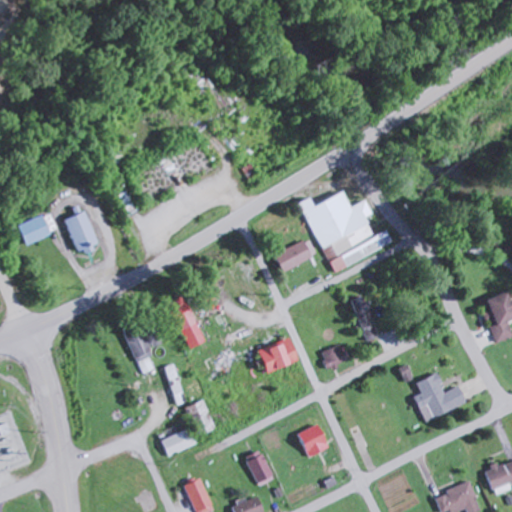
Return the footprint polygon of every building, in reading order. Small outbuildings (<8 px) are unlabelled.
[(143,205),(214,169),(196,133),(187,138),(184,133),(128,161),(133,172),(127,174),(143,205)] [(390,241),(384,228),(373,234),(358,206),(312,231),(335,272),(390,241)] [(61,220),(79,254),(98,244),(80,210),(61,220)] [(23,244),(55,231),(47,212),(15,225),(23,244)] [(272,253),(281,271),(316,254),(307,235),(272,253)] [(496,343),(511,336),(511,332),(507,319),(511,316),(511,306),(505,290),(483,299),(493,324),(489,326),(496,343)] [(367,330),(391,319),(380,294),(356,305),(367,330)] [(205,340),(180,295),(165,303),(189,348),(205,340)] [(122,330),(136,363),(145,359),(149,369),(155,367),(147,349),(163,342),(152,317),(122,330)] [(297,361),(288,338),(257,350),(265,373),(297,361)] [(350,360),(342,343),(321,354),(329,370),(350,360)] [(466,404),(458,386),(445,392),(437,373),(416,382),(421,394),(414,396),(425,422),(466,404)] [(192,424),(210,419),(204,400),(186,406),(192,424)] [(388,408),(348,425),(358,447),(397,430),(388,408)] [(198,443),(187,420),(158,433),(169,456),(198,443)] [(307,456),(327,448),(318,425),(298,433),(307,456)] [(260,486),(275,478),(260,450),(245,458),(260,486)] [(511,483),(511,460),(486,471),(494,491),(511,483)] [(207,511),(215,508),(199,477),(184,485),(197,511),(207,511)] [(436,495),(442,511),(452,511),(467,506),(468,511),(477,511),(481,510),(470,482),(436,495)] [(263,511),(257,496),(232,506),(234,511),(263,511)]
